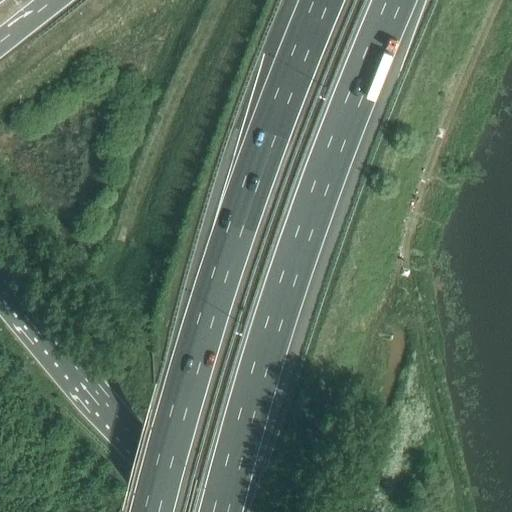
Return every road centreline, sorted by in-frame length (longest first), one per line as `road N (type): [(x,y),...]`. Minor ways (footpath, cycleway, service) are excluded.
road 1 (motorway): [(219,511),(291,269),(395,0)]
road 2 (motorway): [(319,0),(225,250),(151,511)]
road 3 (track): [(498,0),(405,235),(453,511)]
road 4 (motorway): [(196,511),(0,278)]
